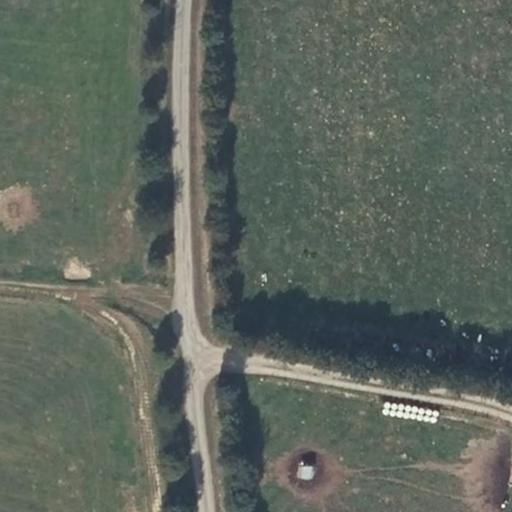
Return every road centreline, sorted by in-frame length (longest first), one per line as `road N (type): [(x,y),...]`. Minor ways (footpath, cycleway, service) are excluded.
road 1 (track): [(511,411),(196,358)]
road 2 (track): [(191,307),(0,288)]
